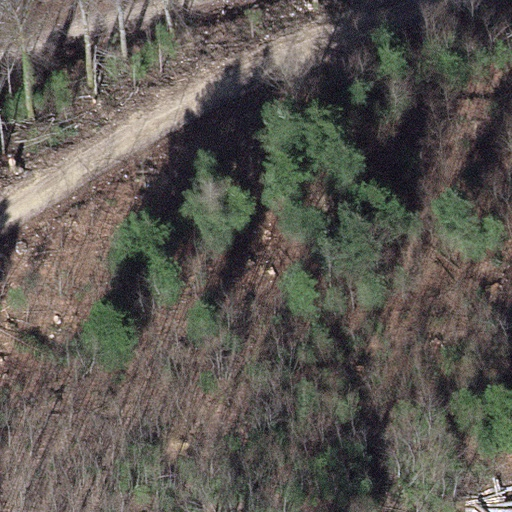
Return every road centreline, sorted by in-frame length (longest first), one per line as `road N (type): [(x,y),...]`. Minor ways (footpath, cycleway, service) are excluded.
road 1 (track): [(509,0),(285,56),(0,231)]
road 2 (track): [(0,55),(189,0)]
